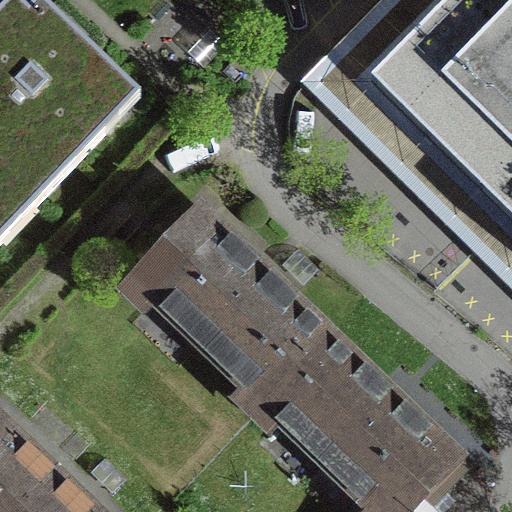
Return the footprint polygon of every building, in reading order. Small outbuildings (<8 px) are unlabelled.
[(511,0),(453,0),(371,84),(507,217),(495,229),(511,245),(511,0)] [(103,136),(139,99),(40,4),(28,16),(14,2),(0,16),(0,164),(40,202),(83,157),(71,145),(91,124),(103,136)] [(0,244),(40,202),(0,164),(0,244)] [(330,335),(199,210),(132,280),(263,405),(330,335)] [(409,511),(460,460),(330,335),(263,405),(367,505),(361,511),(409,511)] [(93,511),(0,422),(0,511),(93,511)]
